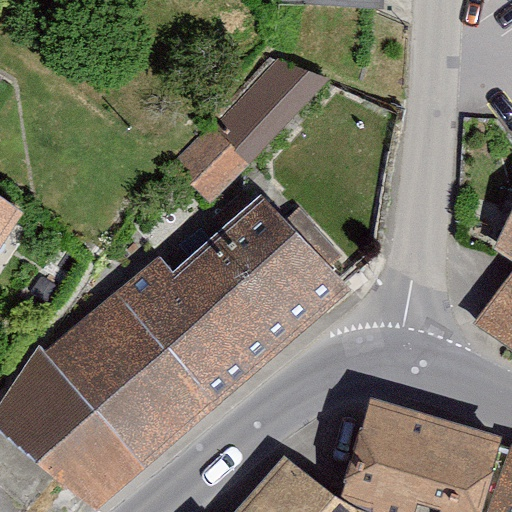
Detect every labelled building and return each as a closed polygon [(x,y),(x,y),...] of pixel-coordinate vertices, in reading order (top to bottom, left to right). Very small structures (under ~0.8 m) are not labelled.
[(270,62),(174,165),(214,203),(323,87),(270,62)] [(41,354),(0,411),(0,441),(99,511),(354,289),(266,200),(171,283),(157,264),(41,354)] [(0,248),(22,217),(0,203),(0,248)] [(511,276),(481,334),(511,356),(511,219),(494,252),(511,265),(511,276)] [(489,511),(511,466),(511,460),(372,406),(344,508),(349,511),(489,511)] [(511,511),(511,466),(489,511),(511,511)] [(349,511),(344,508),(284,467),(244,511),(349,511)]
